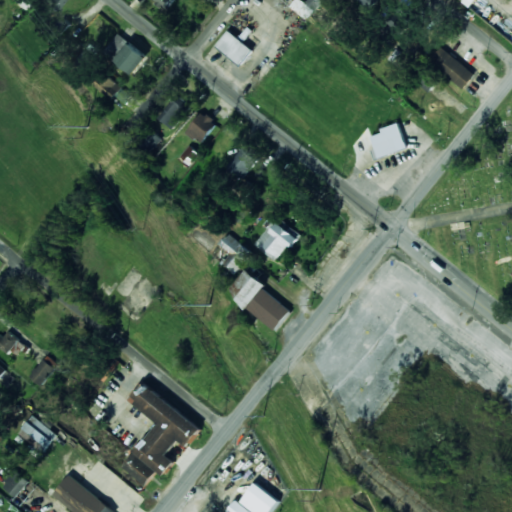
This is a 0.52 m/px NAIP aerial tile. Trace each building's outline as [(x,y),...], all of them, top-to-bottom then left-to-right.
[(64,0),(45,0),(42,4),(55,13),(64,0)] [(172,0),(155,0),(165,8),(172,0)] [(308,0),(306,2),(303,0),(296,0),(292,6),(308,20),(324,1),(323,0),(308,0)] [(358,0),(374,14),(384,4),(379,0),(358,0)] [(53,27),(64,34),(71,23),(60,16),(53,27)] [(217,47),(241,66),(254,50),(230,30),(217,47)] [(131,44),(120,33),(106,49),(118,59),(131,44)] [(118,61),(134,75),(149,58),(132,44),(118,61)] [(476,76),(444,48),(432,62),(464,90),(476,76)] [(125,105),(133,94),(105,74),(97,84),(125,105)] [(194,102),(180,91),(160,118),(173,129),(194,102)] [(187,132),(201,144),(218,124),(204,112),(187,132)] [(378,158),(408,149),(400,123),(381,129),(382,133),(372,137),(378,158)] [(140,145),(155,150),(161,133),(146,128),(140,145)] [(190,166),(201,154),(191,145),(180,157),(190,166)] [(259,159),(243,148),(229,167),(245,179),(259,159)] [(277,261),(288,245),(292,249),(301,237),(279,221),(279,219),(273,214),(264,226),(268,229),(256,245),(277,261)] [(223,265),(237,275),(254,252),(231,235),(222,246),(231,253),(223,265)] [(292,311),(265,289),(268,285),(248,269),(230,292),(277,330),(292,311)] [(0,347),(9,354),(20,339),(7,329),(0,337),(0,347)] [(41,386),(59,365),(50,356),(31,376),(41,386)] [(204,428),(145,383),(132,400),(160,422),(125,468),(147,486),(159,470),(166,476),(177,461),(169,455),(180,440),(190,447),(204,428)] [(19,434),(44,453),(59,435),(34,416),(19,434)] [(3,485),(17,497),(31,481),(17,469),(3,485)] [(117,511),(71,475),(55,495),(75,511),(117,511)] [(273,511),(281,501),(258,483),(243,501),(255,511),(273,511)] [(229,511),(253,511),(238,500),(229,511)]
